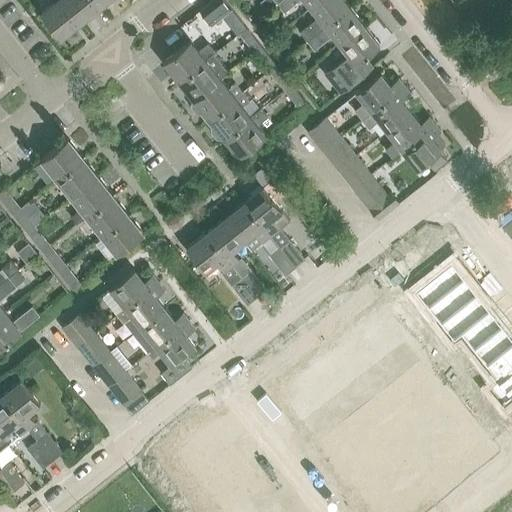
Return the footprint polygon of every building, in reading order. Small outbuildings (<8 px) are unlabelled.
[(83,21),(66,0),(53,0),(55,3),(42,13),(61,38),(83,21)] [(66,0),(83,21),(102,6),(97,0),(66,0)] [(224,0),(214,0),(201,11),(212,24),(232,9),(224,0)] [(264,0),(261,2),(267,10),(277,2),(278,4),(283,0),(264,0)] [(283,0),(278,4),(285,13),(301,0),(305,0),(312,8),(322,0),(283,0)] [(301,33),(308,42),(351,8),(345,0),(322,0),(312,8),(320,18),(301,33)] [(334,36),(342,46),(366,27),(351,8),(308,42),(315,51),(334,36)] [(226,17),(239,33),(246,27),(234,11),(226,17)] [(266,28),(260,19),(253,24),(260,33),(266,28)] [(239,33),(254,52),(261,46),(246,27),(239,33)] [(366,27),(342,46),(350,56),(331,71),(344,88),(363,73),(357,66),(382,46),(366,27)] [(191,41),(165,62),(180,81),(207,60),(214,54),(216,53),(208,43),(199,50),(191,41)] [(254,52),(269,71),(277,65),(261,46),(254,52)] [(207,60),(180,81),(195,100),(222,79),(230,73),(214,54),(207,60)] [(269,71),(284,90),(292,83),(277,65),(269,71)] [(358,93),(373,112),(406,87),(400,79),(391,86),(381,74),(358,93)] [(194,101),(194,106),(200,113),(203,114),(205,112),(211,119),(244,93),(236,83),(230,89),(222,79),(195,100),(194,101)] [(284,90),(299,108),(307,102),(292,83),(284,90)] [(412,94),(406,87),(373,112),(388,131),(412,113),(403,101),(412,94)] [(244,93),(211,119),(215,125),(214,126),(213,132),(219,139),(224,140),(226,138),(252,117),(251,115),(245,108),(251,102),(244,93)] [(252,117),(226,138),(241,158),(268,136),(259,126),(269,118),(262,110),(252,117)] [(421,125),(412,113),(388,131),(404,151),(436,125),(430,117),(421,125)] [(308,132),(324,151),(342,136),(327,117),(308,132)] [(436,125),(404,151),(419,170),(429,162),(435,170),(448,160),(441,152),(443,151),(442,150),(447,146),(440,137),(435,141),(434,140),(443,133),(436,125)] [(324,151),(339,171),(358,156),(342,136),(324,151)] [(68,137),(42,158),(57,177),(83,157),(68,137)] [(339,171),(354,190),(373,175),(358,156),(339,171)] [(83,157),(57,177),(72,196),(98,176),(83,157)] [(388,194),(373,175),(354,190),(378,220),(400,203),(391,192),(388,194)] [(98,176),(72,196),(87,216),(114,195),(98,176)] [(245,203),(271,236),(278,230),(271,221),(284,211),(265,187),(245,203)] [(0,193),(0,196),(13,213),(21,207),(6,189),(0,193)] [(114,195),(87,216),(102,235),(129,214),(114,195)] [(19,205),(33,221),(43,212),(29,196),(19,205)] [(271,236),(245,203),(226,218),(245,242),(256,233),(263,242),(271,236)] [(36,226),(21,207),(13,213),(29,232),(36,226)] [(129,214),(102,235),(117,254),(144,233),(129,214)] [(245,242),(226,218),(207,233),(233,266),(241,259),(234,251),(245,242)] [(51,246),(36,226),(29,232),(44,251),(51,246)] [(243,278),(233,266),(207,233),(187,249),(206,273),(218,263),(225,272),(222,274),(247,305),(258,297),(243,278)] [(22,258),(37,252),(30,237),(15,244),(22,258)] [(296,266),(306,259),(291,240),(281,247),(296,266)] [(66,265),(51,246),(44,251),(59,270),(66,265)] [(281,247),(271,255),(287,274),(296,266),(281,247)] [(455,259),(425,283),(438,299),(468,276),(455,259)] [(81,283),(66,265),(59,270),(74,289),(81,283)] [(0,284),(10,277),(3,268),(0,270),(0,284)] [(111,289),(127,309),(160,282),(154,274),(145,281),(136,270),(111,289)] [(258,297),(268,289),(252,270),(243,278),(258,297)] [(18,271),(10,277),(11,278),(17,286),(25,279),(18,271)] [(468,276),(438,299),(451,315),(481,292),(468,276)] [(10,277),(0,284),(0,315),(6,311),(0,302),(0,299),(17,286),(10,277)] [(166,290),(160,282),(127,309),(118,315),(125,324),(134,317),(142,328),(167,308),(158,297),(166,290)] [(481,292),(451,315),(464,331),(493,308),(481,292)] [(6,311),(0,315),(0,346),(40,315),(33,306),(14,321),(6,311)] [(399,334),(377,306),(359,320),(381,348),(399,334)] [(176,319),(167,308),(142,328),(157,347),(190,321),(183,313),(176,319)] [(493,308),(464,331),(477,347),(506,324),(493,308)] [(63,327),(78,346),(96,332),(81,313),(63,327)] [(410,323),(402,314),(396,319),(403,328),(410,323)] [(359,320),(343,333),(365,361),(381,348),(359,320)] [(190,321),(157,347),(171,364),(161,373),(170,384),(192,366),(185,357),(197,347),(188,335),(196,329),(190,321)] [(511,331),(506,324),(477,347),(489,363),(511,345),(511,331)] [(416,344),(423,339),(415,330),(409,335),(416,344)] [(112,351),(96,332),(78,346),(94,366),(112,351)] [(365,361),(343,333),(327,346),(349,374),(365,361)] [(424,354),(430,349),(423,339),(416,344),(424,354)] [(511,345),(489,363),(502,379),(511,371),(511,345)] [(327,346),(311,358),(333,386),(349,374),(327,346)] [(94,366),(109,385),(127,371),(112,351),(94,366)] [(43,364),(36,355),(23,366),(29,374),(43,364)] [(317,399),(333,386),(311,358),(295,371),(317,399)] [(429,371),(436,381),(442,376),(435,366),(429,371)] [(142,390),(127,371),(109,385),(124,404),(142,390)] [(295,371),(277,385),(299,413),(317,399),(295,371)] [(511,371),(502,379),(511,391),(511,371)] [(450,385),(442,376),(436,381),(443,390),(450,385)] [(23,380),(3,396),(55,461),(65,453),(40,420),(36,423),(30,415),(42,405),(23,380)] [(460,399),(467,408),(473,403),(466,394),(460,399)] [(21,435),(28,429),(38,442),(30,448),(46,468),(55,461),(3,396),(0,398),(0,432),(8,443),(20,433),(21,435)] [(481,413),(473,403),(467,408),(474,418),(481,413)] [(489,447),(467,419),(449,433),(471,461),(489,447)] [(0,449),(8,443),(0,432),(0,449)] [(471,461),(449,433),(433,446),(455,474),(471,461)] [(188,466),(187,468),(202,487),(236,461),(220,441),(204,454),(196,444),(180,456),(188,466)] [(455,474),(433,446),(417,458),(439,486),(455,474)] [(423,499),(439,486),(417,458),(401,471),(423,499)] [(236,461),(202,487),(218,507),(222,511),(232,511),(244,503),(236,493),(251,481),(236,462),(237,462),(236,461)] [(1,471),(17,491),(27,483),(11,463),(1,471)] [(385,484),(407,511),(423,499),(401,471),(385,484)] [(367,498),(378,511),(406,511),(407,511),(385,484),(367,498)]
